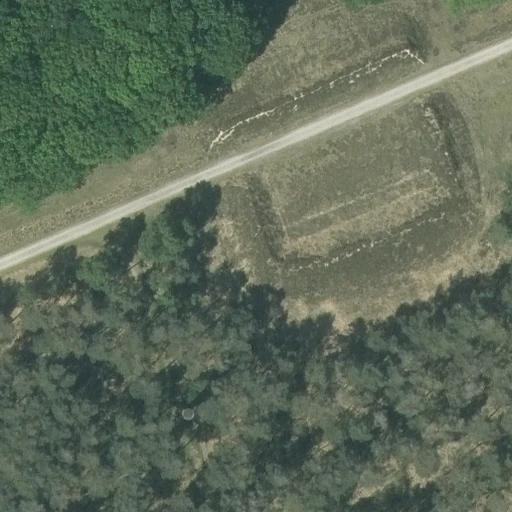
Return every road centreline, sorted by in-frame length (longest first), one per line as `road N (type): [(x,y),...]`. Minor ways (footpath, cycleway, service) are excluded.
road 1 (track): [(511,41),(105,215)]
road 2 (track): [(105,215),(233,511)]
